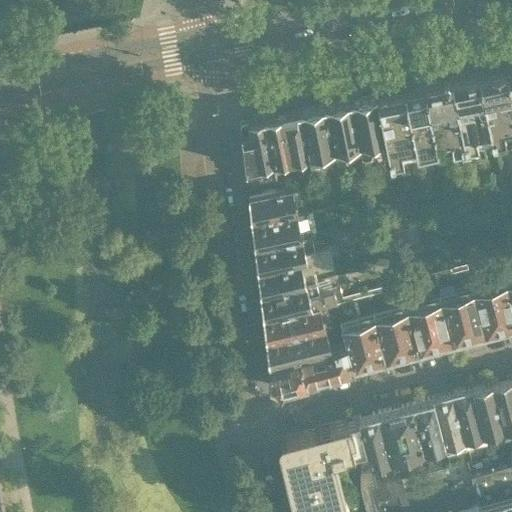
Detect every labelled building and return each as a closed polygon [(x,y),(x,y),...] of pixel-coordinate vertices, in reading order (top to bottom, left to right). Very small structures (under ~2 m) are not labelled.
[(511,95),(506,66),(478,71),(491,138),(511,133),(511,95)] [(478,71),(450,77),(464,144),(491,138),(478,71)] [(450,77),(423,82),(435,144),(450,141),(451,146),(464,144),(450,77)] [(403,86),(416,148),(417,156),(437,152),(435,144),(423,82),(403,86)] [(376,92),(385,137),(390,159),(402,156),(401,151),(416,148),(403,86),(376,92)] [(376,92),(351,97),(360,142),(362,153),(373,151),(370,140),(385,137),(376,92)] [(351,97),(325,102),(335,147),(337,158),(347,156),(345,145),(360,142),(351,97)] [(325,102),(301,107),(310,154),(311,163),(323,161),(320,150),(335,147),(325,102)] [(301,107),(266,114),(277,170),(296,166),(294,157),(310,154),(301,107)] [(266,114),(242,119),(241,120),(240,121),(239,122),(239,123),(239,124),(245,176),(261,174),(277,170),(266,114)] [(280,186),(247,192),(250,218),(308,207),(303,181),(280,186)] [(308,207),(250,218),(253,244),(312,233),(308,207)] [(408,245),(404,225),(391,227),(393,237),(395,237),(397,247),(408,245)] [(312,233),(253,244),(256,268),(331,252),(339,250),(337,241),(315,245),(312,233)] [(421,261),(419,248),(410,250),(412,262),(421,261)] [(511,249),(500,253),(501,258),(511,254),(511,249)] [(331,252),(256,268),(259,292),(325,276),(322,264),(333,261),(331,252)] [(451,271),(467,266),(466,262),(450,266),(451,271)] [(416,274),(335,297),(336,302),(418,280),(416,274)] [(325,276),(259,292),(262,314),(319,300),(335,295),(333,286),(328,287),(325,276)] [(511,306),(505,281),(472,290),(482,332),(511,324),(511,306)] [(472,290),(439,298),(449,341),(482,332),(472,290)] [(439,298),(406,306),(417,349),(449,341),(439,298)] [(319,300),(262,314),(265,338),(324,323),(319,300)] [(406,306),(373,314),(384,358),(417,349),(406,306)] [(373,314),(355,319),(354,314),(339,317),(345,341),(351,366),(384,358),(373,314)] [(324,323),(265,338),(268,362),(299,353),(329,345),(324,323)] [(329,345),(299,353),(305,378),(351,366),(345,341),(329,345)] [(299,353),(268,362),(270,381),(277,386),(305,378),(299,353)] [(511,373),(492,379),(504,424),(511,422),(511,373)] [(492,379),(471,384),(484,430),(504,424),(492,379)] [(471,384),(451,390),(463,436),(484,430),(471,384)] [(451,390),(432,395),(443,440),(443,441),(463,436),(451,390)] [(432,395),(413,400),(424,445),(443,440),(432,395)] [(413,400),(378,409),(389,454),(406,450),(424,445),(413,400)] [(389,454),(378,409),(350,416),(358,446),(366,444),(370,460),(376,484),(369,486),(373,499),(396,493),(405,490),(401,477),(396,479),(389,454)] [(339,498),(331,467),(328,457),(333,456),(333,453),(353,447),(346,417),(317,425),(316,425),(315,426),(314,427),(283,436),(281,436),(281,437),(280,438),(279,440),(279,441),(287,475),(287,476),(286,477),(286,478),(293,506),(292,510),(292,511),(348,511),(344,497),(339,498)] [(376,484),(370,460),(366,444),(358,446),(361,462),(360,474),(360,490),(366,511),(372,511),(375,511),(376,511),(373,499),(369,486),(376,484)] [(453,511),(447,487),(445,480),(405,490),(396,493),(400,509),(400,511),(453,511)] [(478,511),(478,510),(473,511),(464,482),(447,487),(453,511),(478,511)] [(400,509),(396,493),(373,499),(376,511),(375,511),(388,511),(400,509)] [(511,511),(511,500),(501,504),(503,511),(511,511)]
